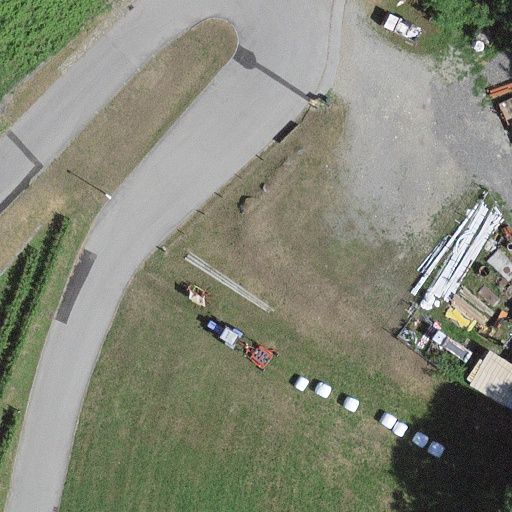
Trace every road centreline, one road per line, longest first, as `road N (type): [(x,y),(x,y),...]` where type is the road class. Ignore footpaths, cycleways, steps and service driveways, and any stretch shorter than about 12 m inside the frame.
road 1 (residential): [(268,0),(278,44),(254,92),(140,206),(104,257),(73,327),(29,511)]
road 2 (residential): [(0,170),(177,0)]
